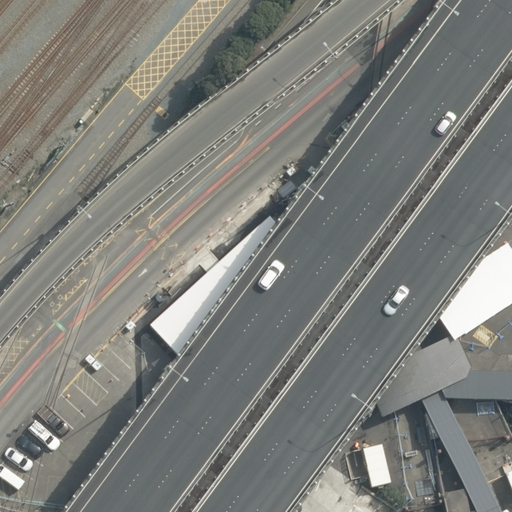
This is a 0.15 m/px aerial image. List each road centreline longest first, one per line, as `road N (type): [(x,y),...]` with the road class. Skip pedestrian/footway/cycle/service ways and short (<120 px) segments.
road 1 (motorway): [(145,511),(511,11)]
road 2 (secondary): [(0,402),(131,271),(443,0)]
road 3 (motorway): [(0,325),(86,236),(376,0)]
road 4 (motorway): [(511,127),(228,511)]
